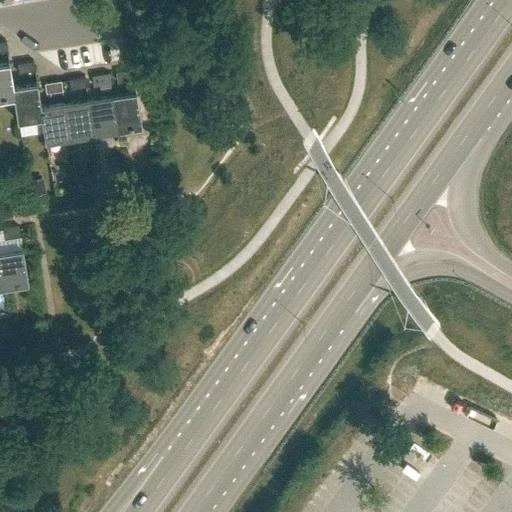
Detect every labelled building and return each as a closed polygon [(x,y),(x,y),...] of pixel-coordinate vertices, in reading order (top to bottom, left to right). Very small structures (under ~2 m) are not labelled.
[(17,63),(18,73),(34,71),(33,61),(17,63)] [(12,86),(13,86),(9,62),(0,63),(0,98),(13,96),(14,96),(12,86)] [(118,82),(127,80),(134,79),(132,69),(116,72),(118,82)] [(110,83),(108,73),(92,76),(94,86),(110,83)] [(84,77),(68,79),(70,89),(86,87),(84,77)] [(62,91),(61,81),(44,83),(46,93),(62,91)] [(40,106),(36,82),(13,86),(12,86),(14,96),(13,96),(17,120),(41,116),(40,106)] [(111,95),(116,129),(141,125),(136,91),(111,95)] [(93,133),(116,129),(111,95),(87,98),(93,133)] [(69,137),(93,133),(87,98),(63,102),(69,137)] [(45,141),(69,137),(63,102),(40,106),(41,116),(45,141)] [(4,238),(21,236),(19,226),(3,228),(4,238)] [(0,251),(0,267),(3,287),(28,283),(22,248),(0,251)]
